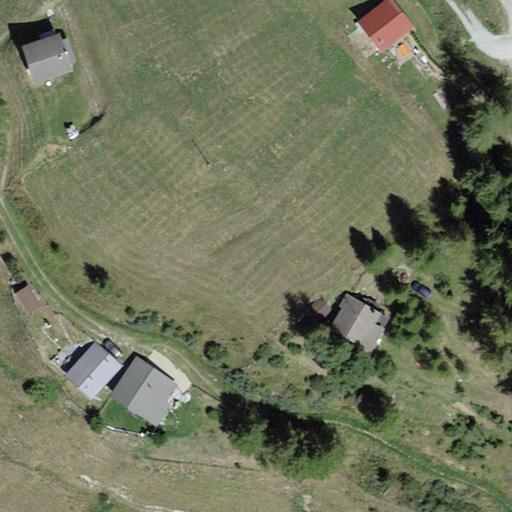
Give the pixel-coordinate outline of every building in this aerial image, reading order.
[(415,25),(392,0),(384,0),(357,21),(383,53),(415,25)] [(62,32),(22,43),(34,85),(74,74),(62,32)] [(29,284),(15,293),(29,315),(43,306),(29,284)] [(352,292),(329,328),(367,353),(391,317),(352,292)] [(97,341),(64,375),(90,400),(123,366),(97,341)] [(138,356),(111,393),(156,426),(171,404),(166,401),(178,385),(138,356)]
